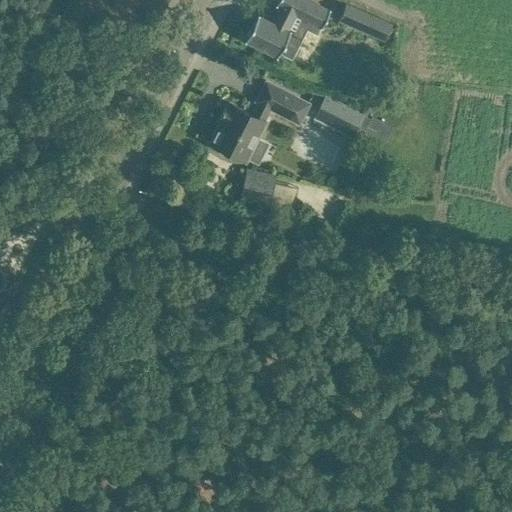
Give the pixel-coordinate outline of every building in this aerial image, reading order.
[(271,21),(257,14),(244,39),(276,56),(278,52),(291,59),(300,40),(287,34),(289,30),(288,29),(295,14),(321,27),(329,10),(308,0),(277,0),(275,4),(278,6),(271,21)] [(369,13),(345,2),(337,19),(361,29),(369,13)] [(221,119),(210,142),(222,148),(220,151),(231,157),(233,154),(245,160),(246,158),(256,163),(267,143),(257,137),(265,121),(263,120),(270,108),(298,122),(309,103),(284,90),(266,81),(256,100),(258,101),(252,114),(230,102),(228,106),(221,119)] [(378,88),(375,100),(385,102),(387,90),(378,88)] [(313,118),(353,138),(359,126),(364,128),(369,119),(364,116),(365,114),(325,94),(313,118)] [(246,169),(239,197),(267,204),(274,175),(246,169)] [(0,306),(15,277),(0,269),(0,306)]
